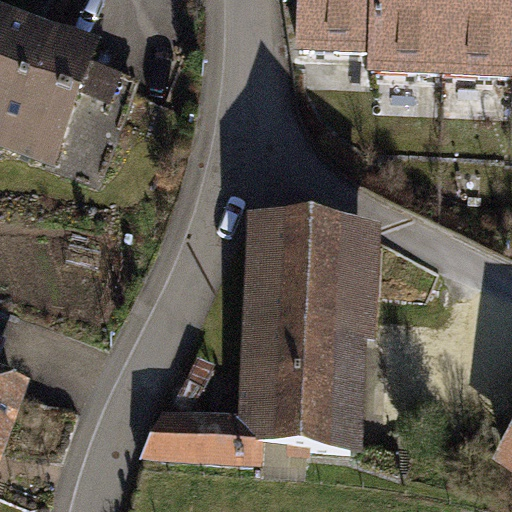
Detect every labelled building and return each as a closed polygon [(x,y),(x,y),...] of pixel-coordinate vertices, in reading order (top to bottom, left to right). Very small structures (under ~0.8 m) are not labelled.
[(511,0),(295,0),(293,57),(366,60),(365,78),(511,84),(511,0)] [(0,147),(55,169),(81,102),(106,111),(119,78),(90,67),(98,47),(0,9),(0,147)] [(380,230),(245,220),(238,420),(163,417),(140,462),(263,469),(264,447),(362,455),(366,347),(375,347),(380,230)] [(0,466),(30,386),(0,375),(0,354),(4,343),(0,341),(0,466)] [(511,434),(492,469),(511,480),(511,434)]
